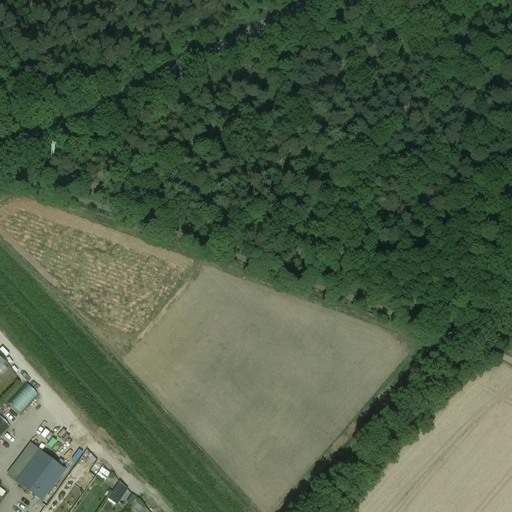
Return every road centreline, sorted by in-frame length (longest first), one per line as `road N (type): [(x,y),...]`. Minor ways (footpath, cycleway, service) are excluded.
road 1 (unclassified): [(339,0),(0,164)]
road 2 (track): [(237,257),(511,362)]
road 3 (unclassified): [(0,343),(94,455)]
